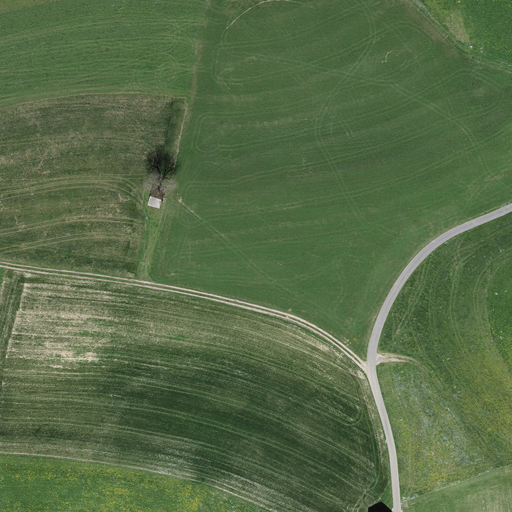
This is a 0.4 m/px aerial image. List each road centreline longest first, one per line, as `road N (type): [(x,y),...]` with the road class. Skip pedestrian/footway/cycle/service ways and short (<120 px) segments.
road 1 (track): [(371,370),(330,338),(250,306),(0,264)]
road 2 (unclassified): [(397,511),(390,439),(371,370),(380,320),(432,246),(511,207)]
